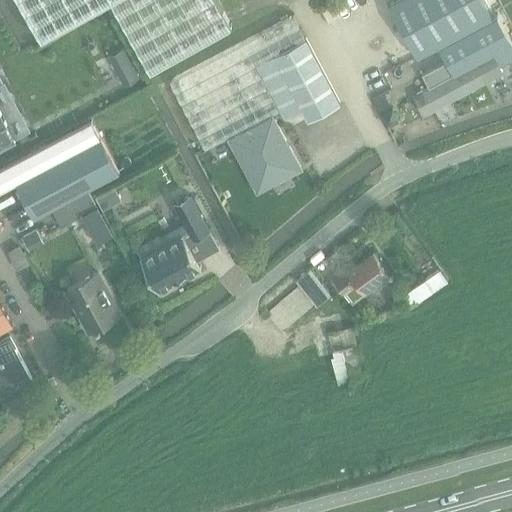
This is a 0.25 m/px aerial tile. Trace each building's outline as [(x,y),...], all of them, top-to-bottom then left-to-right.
[(511,0),(20,0),(43,39),(112,0),(151,69),(231,24),(217,0),(511,0)] [(424,56),(440,47),(499,16),(490,0),(398,0),(395,2),(424,56)] [(511,45),(511,41),(499,16),(440,47),(448,61),(423,74),(431,88),(416,96),(426,115),(504,73),(495,55),(511,45)] [(302,169),(283,134),(273,114),(281,109),(286,118),(302,109),(308,122),(341,104),(295,17),(171,82),(195,128),(207,150),(232,137),(260,191),(302,169)] [(132,64),(118,71),(124,84),(138,76),(132,64)] [(0,146),(13,139),(14,140),(16,139),(15,137),(14,137),(6,121),(7,120),(0,106),(0,146)] [(393,108),(381,114),(387,126),(399,120),(393,108)] [(28,153),(0,167),(0,190),(17,182),(35,217),(52,208),(60,224),(96,206),(88,190),(99,184),(120,173),(92,119),(71,131),(50,142),(28,153)] [(115,187),(97,196),(104,209),(122,200),(115,187)] [(142,258),(160,292),(161,291),(161,290),(201,268),(201,269),(202,268),(197,259),(206,255),(197,237),(211,230),(192,195),(176,204),(192,232),(143,259),(143,258),(142,258)] [(22,238),(28,249),(39,243),(33,232),(22,238)] [(332,275),(354,304),(368,293),(366,291),(391,272),(375,251),(350,270),(346,264),(332,275)] [(101,324),(120,314),(98,273),(67,289),(84,319),(81,320),(89,334),(102,326),(101,324)] [(424,280),(404,293),(410,302),(415,299),(417,303),(432,292),(424,280)] [(0,329),(8,325),(9,327),(12,326),(0,303),(0,329)] [(328,333),(328,335),(313,339),(319,360),(334,356),(342,382),(361,377),(352,346),(357,344),(352,327),(328,333)] [(10,337),(0,342),(0,398),(33,381),(10,337)] [(52,393),(42,400),(47,408),(57,402),(52,393)]
